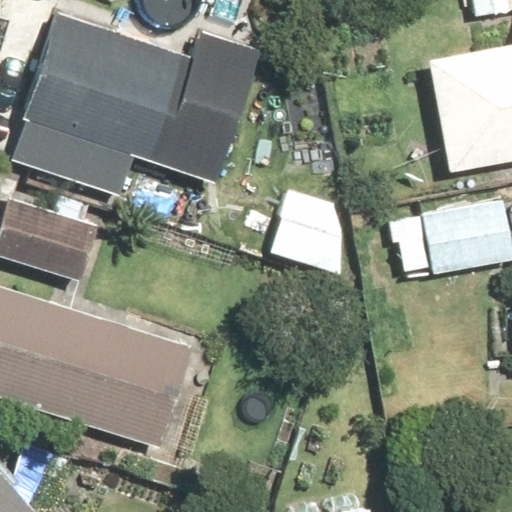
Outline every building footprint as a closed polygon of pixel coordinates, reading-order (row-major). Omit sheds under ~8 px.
[(511,0),(473,0),(475,13),(511,7),(511,0)] [(184,49),(52,9),(7,154),(116,188),(127,150),(211,175),(251,45),(191,27),(184,49)] [(511,42),(425,57),(445,170),(511,158),(511,42)] [(266,256),(330,276),(334,198),(289,184),(266,256)] [(8,188),(0,212),(0,249),(73,274),(93,216),(8,188)] [(511,257),(500,197),(418,213),(429,272),(511,257)] [(191,345),(0,283),(0,399),(157,450),(191,345)] [(0,511),(30,511),(0,476),(0,511)]
